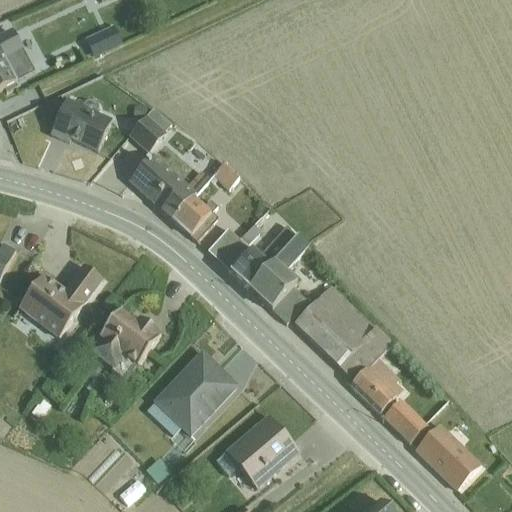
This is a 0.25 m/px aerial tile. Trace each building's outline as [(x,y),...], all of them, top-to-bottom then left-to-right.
[(16,22),(38,68),(71,51),(49,6),(16,22)] [(109,29),(81,46),(94,69),(123,52),(109,29)] [(15,50),(0,57),(0,88),(28,74),(15,50)] [(77,108),(59,144),(90,160),(108,124),(77,108)] [(149,120),(131,140),(151,157),(168,138),(149,120)] [(148,155),(125,177),(191,243),(214,221),(148,155)] [(200,193),(212,180),(229,196),(242,182),(217,160),(193,187),(200,193)] [(235,226),(212,249),(277,315),(305,288),(291,273),(314,250),(288,225),(268,244),(261,251),(235,226)] [(0,285),(14,255),(3,249),(0,254),(0,285)] [(45,279),(18,315),(59,345),(103,286),(86,273),(68,297),(45,279)] [(296,329),(355,386),(379,361),(392,348),(334,291),(296,329)] [(137,327),(121,315),(90,355),(113,373),(111,375),(126,386),(159,344),(158,343),(161,338),(141,323),(137,327)] [(237,390),(202,357),(147,415),(173,440),(180,433),(188,441),(237,390)] [(380,418),(405,393),(396,384),(400,381),(379,361),(355,386),(351,390),(380,418)] [(51,410),(42,404),(31,418),(40,425),(51,410)] [(427,431),(402,406),(385,423),(410,448),(427,431)] [(300,457),(269,421),(216,464),(228,479),(238,471),(256,493),(300,457)] [(483,471),(441,430),(417,455),(458,495),(483,471)] [(160,463),(147,475),(158,488),(171,476),(160,463)] [(137,484),(119,500),(126,509),(145,493),(137,484)]
